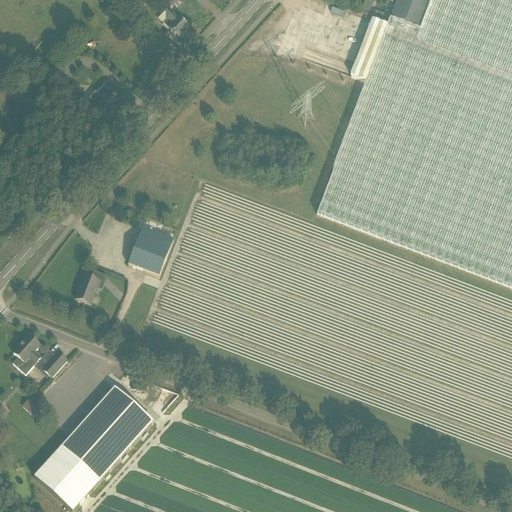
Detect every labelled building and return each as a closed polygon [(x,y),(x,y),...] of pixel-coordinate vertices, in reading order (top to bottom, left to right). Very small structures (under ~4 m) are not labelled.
[(122,0),(138,14),(150,0),(122,0)] [(511,0),(432,0),(421,31),(392,20),(368,85),(364,94),(318,215),(511,288),(511,0)] [(399,0),(393,18),(392,20),(421,31),(432,0),(399,0)] [(392,20),(393,18),(377,12),(352,79),(368,85),(392,20)] [(162,24),(179,40),(189,30),(172,14),(162,24)] [(53,69),(50,72),(44,80),(60,93),(69,81),(53,69)] [(7,72),(3,77),(8,81),(12,76),(7,72)] [(111,91),(110,92),(103,86),(96,94),(95,93),(84,105),(93,114),(97,110),(107,119),(117,108),(112,103),(118,97),(111,91)] [(128,267),(159,279),(174,242),(143,230),(128,267)] [(92,280),(103,283),(105,276),(94,273),(92,280)] [(90,308),(100,284),(85,278),(76,302),(90,308)] [(26,378),(34,369),(41,361),(34,355),(40,349),(29,339),(13,356),(18,360),(12,366),(26,378)] [(42,373),(49,379),(51,381),(67,363),(58,355),(56,358),(48,367),(42,373)] [(115,390),(61,451),(99,485),(153,425),(115,390)] [(35,419),(42,412),(29,400),(22,408),(35,419)] [(0,408),(0,424),(8,416),(0,408)]
